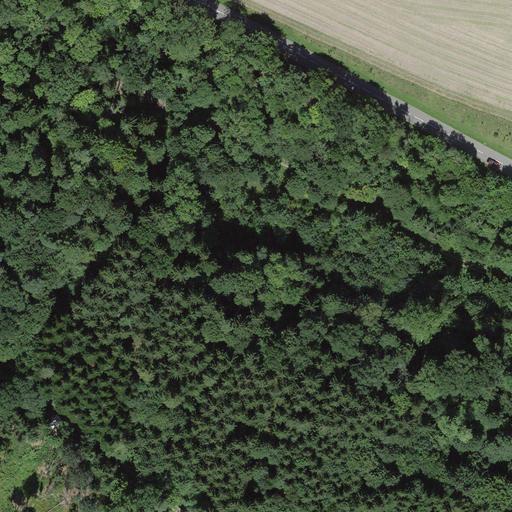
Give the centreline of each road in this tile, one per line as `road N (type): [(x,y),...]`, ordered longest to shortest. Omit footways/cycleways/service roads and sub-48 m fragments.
road 1 (track): [(0,85),(81,79),(161,100),(443,255),(511,278)]
road 2 (tertiary): [(194,0),(511,168)]
road 3 (track): [(184,511),(0,361)]
